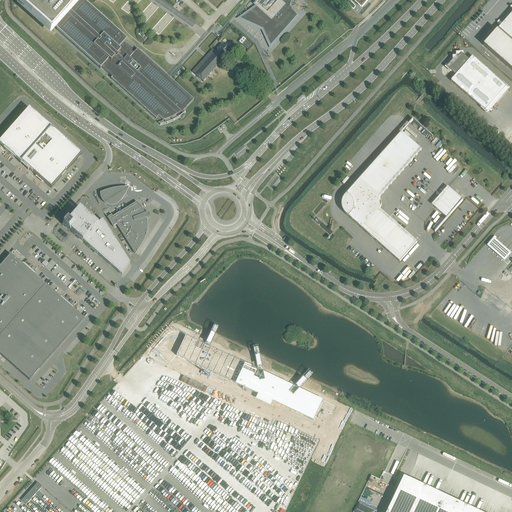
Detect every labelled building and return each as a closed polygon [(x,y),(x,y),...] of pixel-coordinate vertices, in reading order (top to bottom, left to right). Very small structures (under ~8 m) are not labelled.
[(20,0),(16,5),(50,35),(56,29),(55,28),(80,0),(20,0)] [(83,0),(80,0),(55,28),(100,69),(101,68),(112,77),(111,78),(114,82),(156,119),(158,116),(163,121),(168,119),(173,117),(177,114),(182,118),(184,116),(181,113),(193,99),(137,49),(133,53),(132,52),(132,51),(132,50),(131,49),(130,48),(130,47),(129,46),(127,45),(126,45),(125,45),(124,45),(123,44),(127,39),(83,0)] [(257,7),(241,19),(264,29),(271,46),(298,16),(290,6),(292,0),(259,0),(257,3),(259,5),(258,7),(257,7)] [(497,31),(484,46),(511,70),(511,25),(505,34),(503,36),(503,35),(498,31),(498,32),(497,31)] [(246,40),(242,44),(247,49),(251,45),(246,40)] [(223,59),(230,52),(221,44),(215,52),(223,59)] [(223,59),(215,52),(212,49),(207,56),(208,56),(206,58),(205,57),(192,72),(203,82),(223,59)] [(456,76),(451,81),(485,111),(507,87),(473,57),(469,60),(462,54),(460,56),(453,57),(453,60),(446,67),(456,76)] [(51,189),(81,155),(28,108),(0,140),(0,143),(21,162),(20,163),(21,163),(28,169),(27,170),(28,170),(29,169),(51,189)] [(343,200),(342,204),(342,208),(344,212),(346,215),(400,262),(417,242),(374,204),(421,150),(401,133),(345,196),(343,200)] [(105,190),(100,192),(100,194),(100,197),(102,200),(104,202),(106,204),(108,205),(110,205),(113,205),(115,204),(118,203),(121,200),(124,195),(127,190),(129,187),(121,187),(117,187),(113,188),(109,189),(105,190)] [(448,187),(432,205),(447,218),(435,232),(463,201),(448,187)] [(148,212),(144,213),(143,212),(143,210),(141,208),(140,207),(139,205),(138,204),(137,203),(136,202),(113,217),(111,215),(107,217),(113,227),(116,225),(127,242),(128,242),(135,254),(142,242),(143,240),(144,239),(145,237),(145,236),(145,235),(145,234),(146,233),(146,231),(146,229),(147,228),(147,227),(147,226),(147,225),(146,223),(146,221),(146,220),(146,219),(149,217),(148,212)] [(97,223),(95,221),(79,207),(64,225),(122,275),(129,263),(103,220),(97,223)] [(511,253),(494,238),(487,246),(505,261),(511,253)] [(0,334),(44,284),(11,254),(0,266),(0,334)] [(0,334),(0,354),(29,380),(83,319),(64,302),(44,284),(0,334)] [(167,334),(154,349),(169,363),(176,356),(320,424),(329,403),(179,332),(178,332),(177,331),(176,331),(175,331),(174,331),(173,331),(172,331),(171,332),(170,332),(168,333),(167,334)] [(94,435),(90,439),(94,443),(98,439),(94,435)] [(305,454),(311,442),(300,436),(294,449),(305,454)] [(391,458),(386,470),(389,472),(395,460),(391,458)] [(469,511),(403,480),(387,511),(469,511)] [(35,485),(21,501),(26,505),(40,489),(35,485)] [(137,496),(142,491),(137,486),(132,492),(137,496)] [(166,511),(147,495),(142,501),(154,511),(155,511),(156,511),(166,511)]
